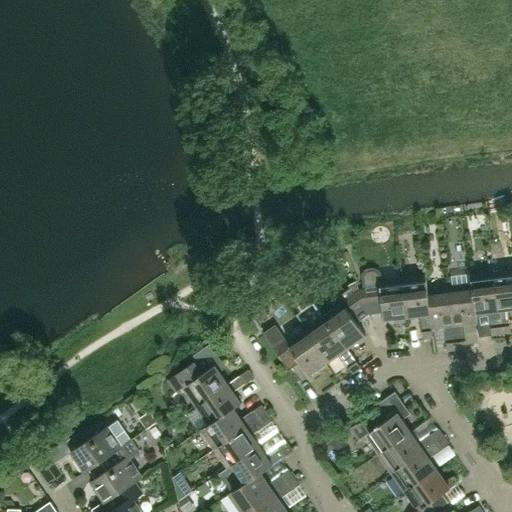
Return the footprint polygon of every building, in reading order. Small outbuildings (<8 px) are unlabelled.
[(511,308),(511,269),(493,271),(501,334),(510,333),(507,309),(511,308)] [(501,334),(493,271),(470,274),(475,313),(476,313),(488,312),(491,336),(501,334)] [(477,323),(476,313),(475,313),(470,274),(471,284),(449,287),(457,349),(467,348),(464,324),(477,323)] [(427,289),(425,275),(402,278),(407,317),(420,315),(423,339),(432,338),(431,328),(426,289),(427,289)] [(407,317),(402,278),(379,281),(365,282),(366,289),(359,290),(369,314),(383,313),(384,320),(407,317)] [(457,349),(449,287),(427,289),(426,289),(431,328),(444,327),(447,350),(457,349)] [(366,335),(357,323),(369,314),(359,290),(354,293),(351,288),(338,297),(343,303),(324,316),(347,348),(366,335)] [(347,348),(324,316),(305,329),(328,361),(338,354),(352,374),(361,368),(347,348)] [(309,375),(328,361),(305,329),(286,342),(275,326),(264,334),(289,370),(300,362),(309,375)] [(228,384),(215,365),(202,374),(194,363),(168,381),(176,393),(182,388),(195,407),(228,384)] [(208,425),(208,426),(233,409),(241,404),(233,392),(253,379),(247,370),(228,384),(195,407),(196,407),(208,425)] [(241,420),(233,409),(208,426),(208,425),(201,430),(214,449),(221,444),(253,423),(266,414),(260,406),(241,420)] [(410,432),(397,413),(384,422),(376,410),(350,429),(358,441),(365,436),(378,455),(410,432)] [(234,463),(259,446),(252,435),(271,421),(266,414),(253,423),(221,444),(214,449),(214,450),(227,468),(234,463)] [(89,470),(88,469),(130,440),(117,421),(93,437),(87,428),(35,463),(49,483),(62,474),(55,464),(72,453),(85,473),(89,470)] [(156,426),(150,429),(155,438),(161,434),(156,426)] [(391,473),(443,437),(437,429),(418,443),(410,432),(378,455),(391,473)] [(329,442),(339,452),(348,444),(338,433),(329,442)] [(436,469),(429,458),(448,445),(443,437),(391,473),(404,492),(436,469)] [(142,478),(130,460),(139,453),(130,440),(88,469),(89,470),(95,479),(91,481),(105,501),(134,481),(135,482),(142,478)] [(279,461),(292,452),(287,444),(273,453),(279,461)] [(267,457),(259,446),(234,463),(227,468),(240,486),(228,494),(228,495),(272,465),(272,466),(279,461),(273,453),(267,457)] [(379,461),(348,472),(353,486),(384,475),(379,461)] [(228,495),(239,511),(244,511),(293,478),(288,470),(268,484),(261,474),(272,466),(272,465),(228,495)] [(441,511),(450,506),(442,493),(454,485),(449,477),(444,481),(436,469),(404,492),(417,511),(415,511),(441,511)] [(284,511),(286,511),(279,500),(299,486),(293,478),(244,511),(284,511)] [(140,511),(133,501),(143,494),(135,482),(134,481),(105,501),(92,510),(94,511),(140,511)] [(186,495),(179,500),(180,507),(190,500),(186,495)] [(57,511),(50,501),(34,511),(20,511),(21,510),(8,510),(7,511),(57,511)]
